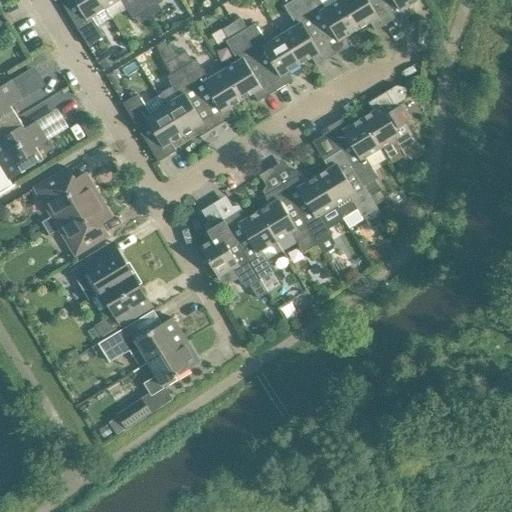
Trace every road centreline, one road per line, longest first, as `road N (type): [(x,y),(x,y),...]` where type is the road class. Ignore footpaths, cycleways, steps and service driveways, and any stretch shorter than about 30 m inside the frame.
road 1 (residential): [(158,197),(427,45)]
road 2 (residential): [(158,197),(40,0)]
road 3 (residential): [(252,365),(158,197)]
